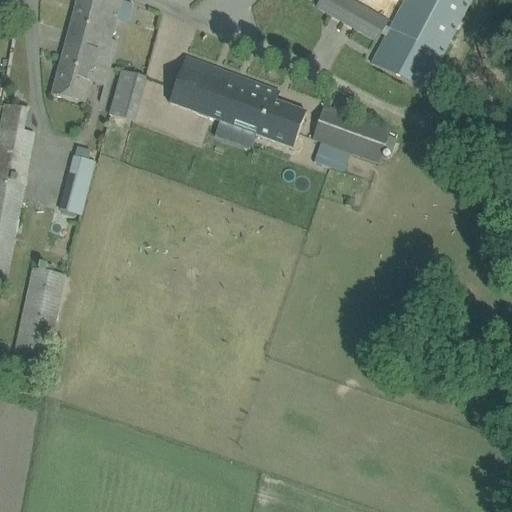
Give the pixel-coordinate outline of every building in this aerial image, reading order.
[(113,0),(78,0),(66,45),(81,49),(77,65),(109,74),(117,44),(111,42),(122,2),(113,0)] [(320,0),(316,9),(377,44),(389,22),(349,0),(320,0)] [(406,0),(382,48),(372,66),(423,93),(433,75),(471,0),(406,0)] [(81,49),(66,45),(52,97),(84,106),(90,84),(105,88),(109,74),(77,65),(81,49)] [(169,105),(293,151),(305,115),(275,104),(278,94),(186,60),(179,79),(169,105)] [(108,117),(134,124),(146,79),(120,72),(108,117)] [(4,105),(0,127),(0,292),(4,293),(33,139),(20,137),(26,109),(4,105)] [(324,109),(317,128),(312,141),(321,144),(313,164),(330,170),(337,150),(378,165),(390,133),(324,109)] [(60,210),(82,216),(95,166),(73,160),(60,210)] [(6,393),(40,400),(66,277),(47,273),(48,267),(40,265),(39,271),(32,270),(6,393)]
